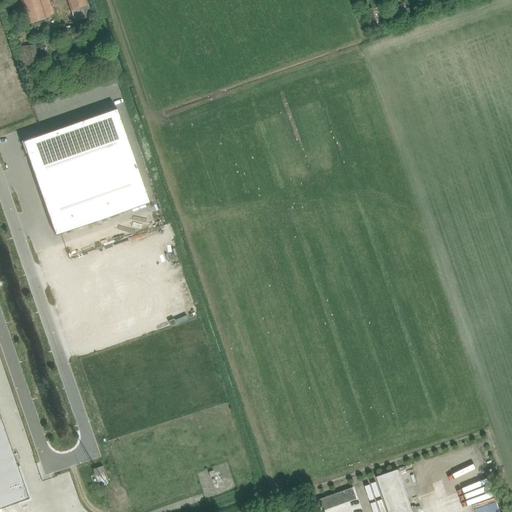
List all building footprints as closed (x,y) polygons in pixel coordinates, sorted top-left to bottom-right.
[(21,0),(29,24),(54,16),(48,0),(21,0)] [(67,0),(74,22),(92,16),(86,0),(67,0)] [(379,26),(385,25),(382,9),(376,10),(379,26)] [(37,65),(36,45),(20,46),(21,66),(37,65)] [(49,78),(50,91),(62,90),(61,77),(49,78)] [(117,108),(42,134),(34,137),(33,137),(33,138),(23,141),(27,151),(26,151),(26,152),(26,153),(27,152),(56,236),(61,234),(150,203),(117,108)] [(17,471),(19,470),(18,467),(16,467),(0,420),(0,507),(16,502),(17,504),(20,503),(19,501),(27,499),(17,471)] [(95,475),(105,472),(103,466),(93,469),(95,475)] [(413,511),(398,469),(377,477),(389,511),(413,511)] [(357,499),(353,487),(319,499),(323,511),(357,499)] [(500,511),(498,501),(475,507),(475,511),(500,511)]
